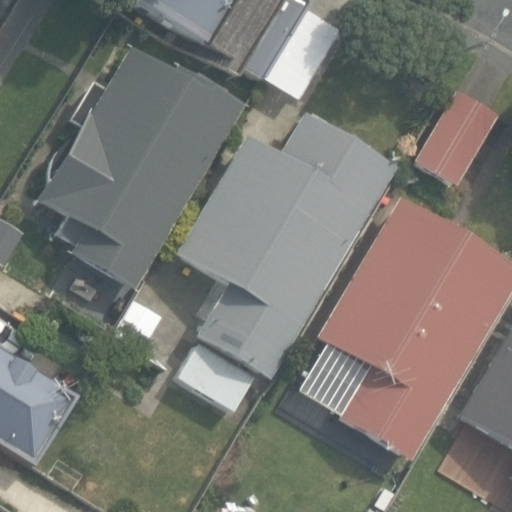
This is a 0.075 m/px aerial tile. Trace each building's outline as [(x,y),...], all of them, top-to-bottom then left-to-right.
[(293,104),(334,33),(298,12),(304,4),(297,0),(123,0),(113,18),(228,84),(235,71),(293,104)] [(63,255),(128,293),(236,107),(221,99),(220,91),(189,74),(181,76),(126,44),(98,92),(86,85),(64,123),(73,128),(29,203),(64,223),(54,240),(67,247),(63,255)] [(409,165),(450,189),(492,118),(451,94),(409,165)] [(173,379),(230,413),(252,377),(263,384),(390,171),(297,116),(272,159),(239,140),(168,259),(218,289),(188,338),(195,343),(173,379)] [(332,420),(404,463),(511,282),(511,273),(504,268),(501,257),(481,247),(472,249),(393,202),(309,341),(361,372),(332,420)] [(0,268),(18,238),(0,227),(0,268)] [(511,510),(510,511),(511,511),(511,314),(450,421),(511,456),(511,466),(504,481),(511,485),(511,510)] [(0,448),(31,467),(71,400),(0,357),(0,448)] [(236,509),(240,511),(264,511),(273,496),(249,484),(236,509)] [(283,511),(308,511),(291,501),(283,511)]
